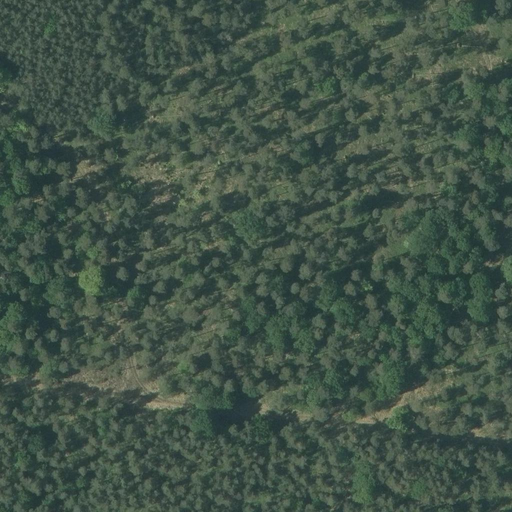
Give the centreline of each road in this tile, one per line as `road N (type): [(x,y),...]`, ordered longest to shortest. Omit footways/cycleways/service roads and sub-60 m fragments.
road 1 (track): [(0,101),(93,175),(127,355),(152,397),(390,426),(332,511)]
road 2 (track): [(511,210),(427,334),(390,426)]
road 3 (track): [(463,0),(511,152)]
road 4 (track): [(511,441),(390,426)]
